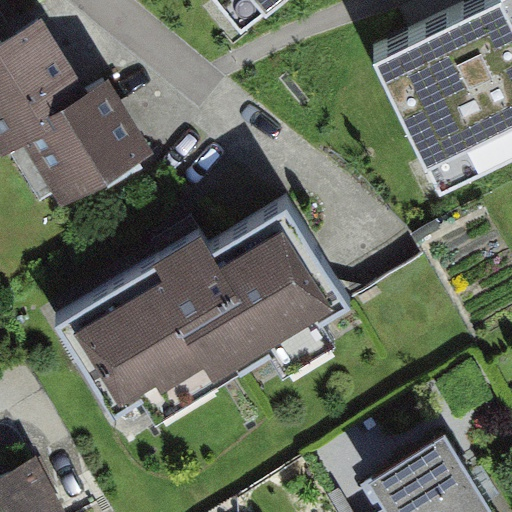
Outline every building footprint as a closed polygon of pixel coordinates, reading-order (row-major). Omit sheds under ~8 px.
[(221,0),(240,23),(269,0),(221,0)] [(511,149),(511,0),(477,0),(373,49),(436,184),(511,149)] [(51,13),(0,42),(0,137),(3,144),(30,129),(63,189),(149,141),(109,71),(90,82),(51,13)] [(342,290),(287,196),(218,237),(209,223),(60,311),(123,419),(342,290)] [(445,417),(368,465),(397,511),(482,511),(499,502),(445,417)] [(0,465),(0,511),(71,511),(37,447),(0,465)]
